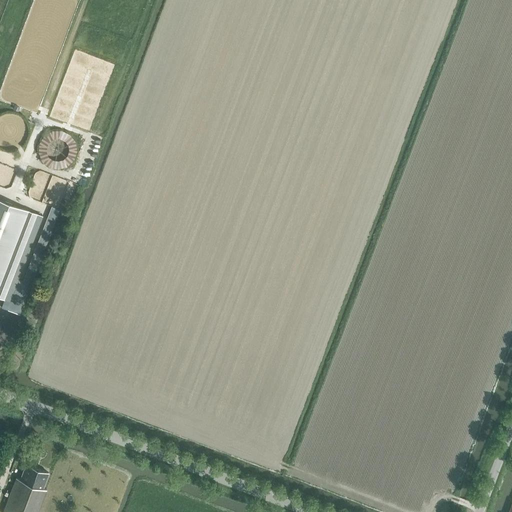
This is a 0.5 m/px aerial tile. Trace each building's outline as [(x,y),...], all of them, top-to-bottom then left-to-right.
[(0,145),(3,147),(9,149),(15,149),(21,147),(25,143),(28,138),(30,132),(29,126),(27,121),(24,116),(19,113),(14,111),(8,111),(2,113),(0,114),(0,145)] [(44,161),(49,165),(55,166),(61,166),(67,164),(72,160),(75,155),(76,149),(76,143),(74,138),(70,134),(66,130),(60,129),(55,129),(49,130),(44,134),(40,139),(38,145),(38,151),(40,157),(44,161)] [(61,204),(70,180),(41,170),(32,194),(37,195),(41,186),(49,188),(45,198),(61,204)] [(35,210),(0,196),(0,294),(2,295),(35,210)] [(38,511),(47,489),(44,488),(49,473),(28,464),(22,479),(18,478),(4,511),(38,511)]
